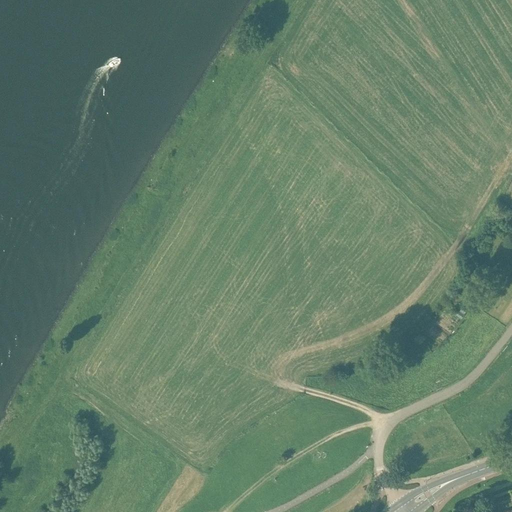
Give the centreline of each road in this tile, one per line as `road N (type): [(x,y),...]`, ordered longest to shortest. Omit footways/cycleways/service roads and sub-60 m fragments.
road 1 (unclassified): [(399,504),(377,459),(381,430),(472,377),(511,331)]
road 2 (track): [(381,430),(367,424),(332,437),(230,511)]
